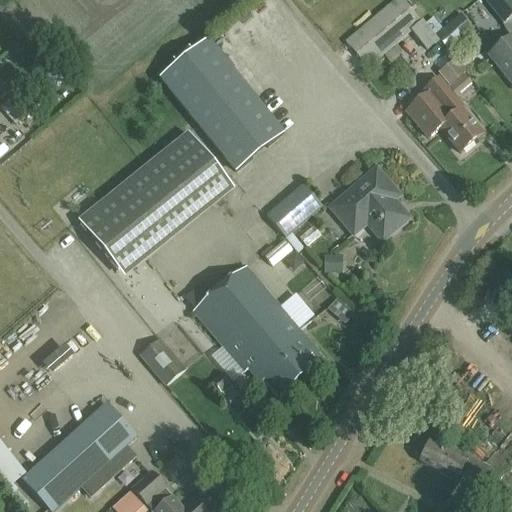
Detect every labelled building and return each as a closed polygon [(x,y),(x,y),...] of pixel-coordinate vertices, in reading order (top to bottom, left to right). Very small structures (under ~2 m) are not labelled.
[(371,69),(385,57),(397,47),(397,46),(412,34),(423,25),(402,0),(397,0),(345,43),(367,69),(369,67),(371,69)] [(483,0),(503,24),(511,17),(511,1),(511,0),(483,0)] [(14,7),(10,10),(2,17),(10,29),(21,44),(31,36),(35,33),(20,15),(14,7)] [(453,22),(435,37),(451,56),(461,48),(459,46),(467,39),(453,22)] [(511,38),(488,57),(511,86),(511,38)] [(278,141),(285,135),(209,41),(162,79),(222,154),(238,173),(254,160),(278,141)] [(460,155),(482,136),(461,112),(463,110),(438,80),(425,91),(428,96),(407,114),(429,140),(440,131),(460,155)] [(20,96),(1,111),(11,122),(29,107),(20,96)] [(74,220),(115,271),(226,184),(185,132),(74,220)] [(382,242),(409,220),(392,200),(397,196),(377,171),(331,209),(354,236),(367,225),(382,242)] [(323,207),(305,186),(268,218),(285,240),(323,207)] [(246,269),(220,291),(301,385),(326,363),(300,332),(246,269)] [(281,402),(301,385),(220,291),(194,314),(246,375),(250,372),(262,386),(265,383),(281,402)] [(303,327),(315,317),(298,295),(285,306),(303,327)] [(139,358),(165,389),(186,371),(159,340),(139,358)] [(220,396),(233,385),(224,374),(211,385),(220,396)] [(106,404),(104,407),(22,479),(23,481),(50,511),(51,511),(80,486),(91,498),(136,458),(125,447),(136,437),(106,404)] [(468,417),(483,432),(496,418),(481,404),(468,417)] [(494,492),(503,476),(450,448),(448,452),(431,443),(426,452),(425,451),(421,459),(422,460),(420,464),(456,483),(461,474),(494,492)] [(203,466),(189,478),(204,494),(217,482),(203,466)] [(165,489),(151,473),(131,491),(149,511),(203,511),(193,501),(183,510),(171,496),(165,489)]
